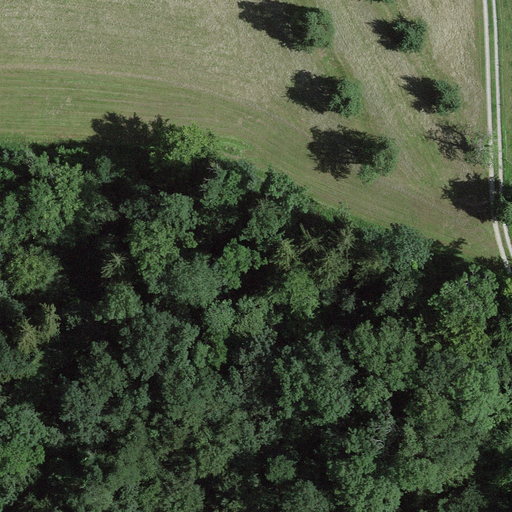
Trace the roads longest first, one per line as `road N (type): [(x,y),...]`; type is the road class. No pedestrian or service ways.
road 1 (track): [(0,411),(138,339),(220,311),(310,312),(511,387)]
road 2 (track): [(489,0),(499,213),(511,262)]
